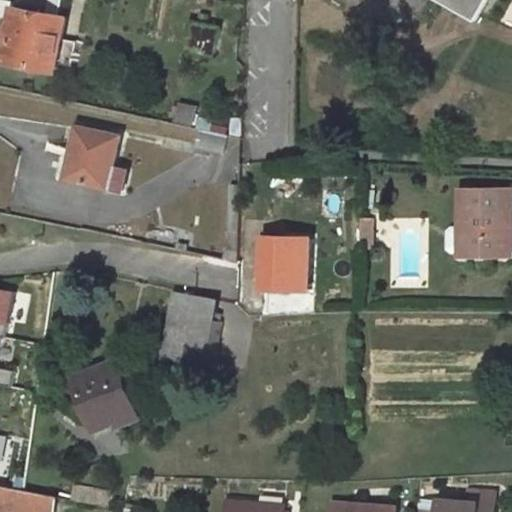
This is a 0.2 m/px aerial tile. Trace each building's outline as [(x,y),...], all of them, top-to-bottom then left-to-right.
[(442,0),(477,20),(488,0),(442,0)] [(64,33),(67,18),(15,8),(4,62),(57,72),(57,68),(72,71),(78,37),(64,33)] [(188,49),(217,55),(222,25),(194,20),(188,49)] [(74,179),(125,190),(129,170),(114,167),(122,135),(80,126),(73,156),(79,157),(74,179)] [(197,152),(214,157),(215,152),(226,154),(230,135),(203,129),(197,152)] [(230,250),(226,249),(226,259),(240,262),(242,184),(232,184),(230,250)] [(511,189),(462,190),(463,255),(511,254),(511,189)] [(363,218),(363,234),(373,234),(373,219),(363,218)] [(449,226),(451,251),(463,251),(462,225),(449,226)] [(363,234),(362,249),(372,249),(373,234),(363,234)] [(311,290),(312,239),(265,237),(264,288),(311,290)] [(0,288),(0,322),(9,324),(15,292),(0,288)] [(177,291),(166,358),(206,365),(215,321),(219,297),(177,291)] [(215,367),(224,322),(215,321),(206,365),(215,367)] [(6,338),(9,324),(0,322),(0,336),(0,337),(6,338)] [(135,409),(117,363),(77,379),(96,428),(117,420),(116,417),(135,409)] [(14,372),(0,369),(0,384),(12,387),(14,372)] [(120,426),(139,419),(135,409),(116,417),(117,420),(120,426)] [(0,493),(0,510),(9,511),(53,511),(56,495),(2,484),(0,493)] [(115,493),(76,486),(74,498),(112,506),(115,493)] [(285,511),(286,500),(228,498),(226,511),(285,511)] [(494,511),(495,502),(440,498),(439,510),(417,508),(417,511),(494,511)] [(396,511),(397,507),(335,503),(333,511),(396,511)]
